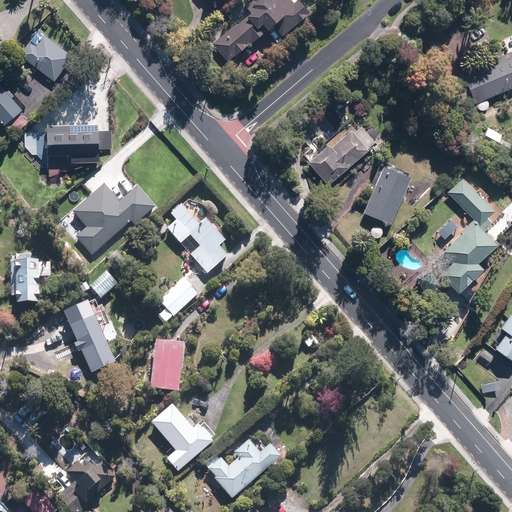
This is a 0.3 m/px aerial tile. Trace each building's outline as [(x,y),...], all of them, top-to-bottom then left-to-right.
[(202,0),(212,10),(223,0),(202,0)] [(250,0),(247,2),(248,4),(241,9),(247,16),(234,27),(233,26),(210,45),(225,63),(232,57),(233,58),(245,47),(245,46),(246,45),(248,46),(270,27),(280,38),(306,15),(295,2),(291,5),(286,0),(250,0)] [(57,82),(76,57),(47,34),(39,45),(33,41),(22,56),(35,66),(36,65),(57,82)] [(487,99),(486,98),(511,87),(511,53),(461,75),(473,104),(475,103),(475,104),(475,105),(475,106),(476,107),(476,108),(477,109),(478,110),(479,110),(479,111),(480,111),(481,111),(482,111),(483,111),(484,111),(485,111),(486,110),(487,110),(487,109),(488,108),(489,107),(489,106),(489,105),(489,104),(489,103),(489,102),(488,101),(488,100),(487,100),(487,99)] [(26,110),(1,81),(0,82),(0,117),(7,126),(8,125),(16,134),(31,122),(23,113),(26,110)] [(300,157),(327,186),(373,143),(358,127),(355,130),(338,111),(303,143),(309,149),(300,157)] [(104,162),(103,125),(52,126),(52,155),(76,155),(76,163),(104,162)] [(509,142),(486,128),(479,140),(502,154),(509,142)] [(143,216),(158,189),(140,179),(144,172),(128,162),(118,179),(112,175),(103,190),(105,191),(102,197),(111,202),(114,196),(129,205),(128,208),(143,216)] [(410,174),(379,162),(359,215),(390,227),(410,174)] [(475,189),(463,175),(446,189),(471,219),(458,230),(462,234),(439,253),(443,257),(415,280),(428,296),(445,281),(453,292),(480,269),(475,263),(493,248),(480,233),(493,222),(487,215),(497,207),(479,186),(475,189)] [(192,256),(210,275),(231,257),(223,248),(229,243),(209,220),(203,227),(185,206),(174,216),(179,221),(170,230),(183,245),(193,236),(202,247),(192,256)] [(20,305),(43,305),(43,302),(44,302),(44,294),(43,294),(43,286),(44,286),(44,278),(53,278),(53,264),(43,264),(43,263),(13,263),(13,297),(20,297),(20,305)] [(104,300),(121,285),(110,272),(93,287),(104,300)] [(175,317),(201,295),(188,280),(162,302),(169,310),(162,317),(167,323),(174,317),(175,317)] [(511,309),(492,339),(483,333),(473,347),(479,351),(472,361),(484,369),(495,352),(511,363),(511,309)] [(74,327),(95,375),(119,364),(99,317),(74,327)] [(154,390),(182,393),(189,345),(160,341),(154,390)] [(498,382),(479,384),(480,393),(498,391),(498,382)] [(181,473),(217,444),(203,427),(197,432),(177,407),(155,424),(179,453),(170,460),(181,473)] [(84,438),(78,443),(84,450),(90,444),(84,438)] [(218,480),(236,501),(285,459),(275,446),(264,455),(253,442),(238,455),(242,460),(232,468),(225,460),(222,461),(218,456),(207,465),(211,471),(212,471),(219,479),(218,480)] [(74,511),(84,511),(99,500),(97,499),(108,489),(107,488),(118,478),(105,463),(99,469),(95,463),(87,470),(81,462),(68,473),(77,483),(61,497),(74,511)] [(163,479),(168,484),(173,479),(169,474),(163,479)] [(25,501),(34,511),(59,511),(61,510),(56,504),(60,501),(44,484),(25,501)] [(105,502),(106,503),(110,506),(111,506),(112,506),(114,506),(115,506),(116,505),(117,504),(118,503),(119,503),(119,501),(120,500),(120,499),(120,498),(120,497),(119,495),(119,494),(118,493),(117,493),(116,492),(115,491),(114,491),(113,491),(111,491),(110,491),(109,492),(108,492),(107,493),(106,494),(105,495),(105,496),(105,497),(105,498),(105,500),(105,501),(105,502)]
